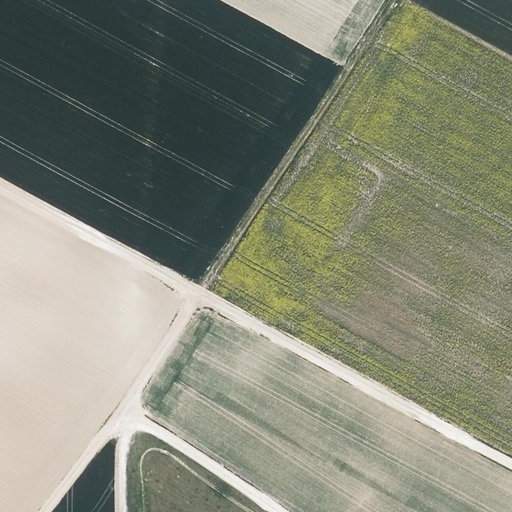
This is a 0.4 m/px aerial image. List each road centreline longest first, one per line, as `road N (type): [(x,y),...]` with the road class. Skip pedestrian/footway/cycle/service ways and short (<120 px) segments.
road 1 (track): [(511,464),(0,185)]
road 2 (track): [(195,291),(124,409),(279,511)]
road 3 (track): [(124,409),(43,511)]
